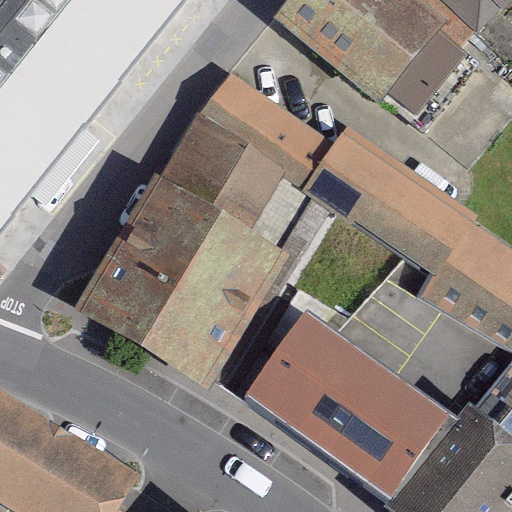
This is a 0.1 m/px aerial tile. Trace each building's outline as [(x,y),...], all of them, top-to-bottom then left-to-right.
[(0,0),(0,213),(165,0),(0,0)] [(406,0),(282,0),(259,30),(391,128),(458,39),(406,0)] [(511,0),(480,0),(511,28),(511,0)] [(304,189),(335,145),(230,73),(161,175),(266,242),(304,189)] [(431,281),(470,226),(343,135),(335,145),(304,189),(431,281)] [(266,242),(161,175),(74,311),(211,391),(292,257),(266,242)] [(511,352),(511,253),(470,226),(431,281),(419,297),(511,352)] [(304,314),(244,397),(389,502),(454,422),(304,314)] [(384,508),(389,511),(511,511),(511,436),(468,402),(454,422),(389,502),(384,508)] [(101,511),(120,479),(0,412),(0,508),(6,511),(101,511)]
